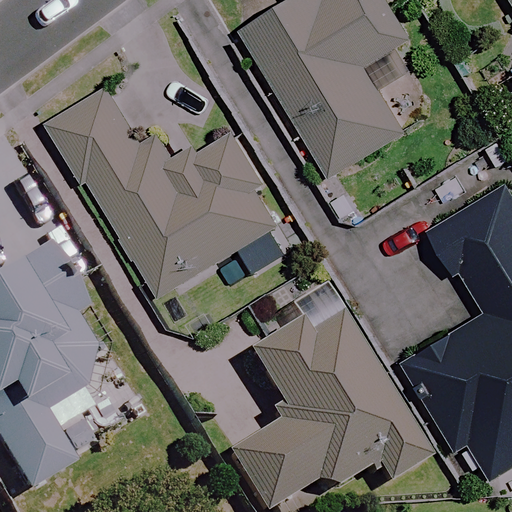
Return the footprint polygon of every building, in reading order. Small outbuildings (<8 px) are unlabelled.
[(422,59),(387,0),(306,0),(250,33),(335,178),(412,134),(382,82),(422,59)] [(171,176),(116,89),(56,127),(166,300),(289,222),(234,136),(171,176)] [(511,190),(511,189),(437,234),(487,315),(408,363),(486,490),(511,474),(511,190)] [(62,289),(41,256),(0,282),(0,449),(30,496),(72,469),(41,421),(83,395),(94,339),(62,289)] [(432,462),(347,319),(309,342),(301,330),(250,360),(289,425),(229,460),(260,511),(275,511),(315,488),(340,491),(375,470),(386,489),(432,462)]
